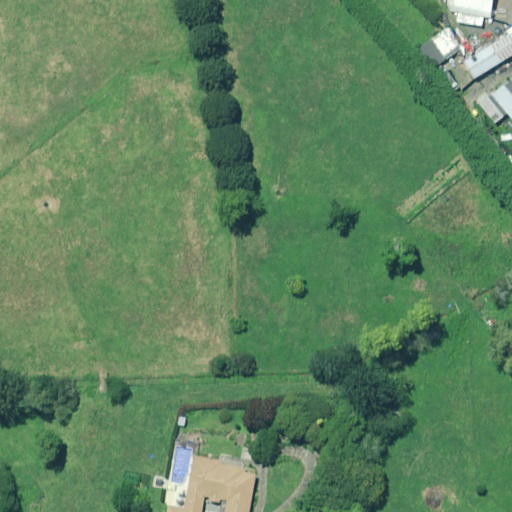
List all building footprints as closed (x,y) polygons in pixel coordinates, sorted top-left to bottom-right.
[(495,0),(452,0),(451,12),(492,20),(495,0)] [(461,45),(450,29),(434,40),(445,56),(461,45)] [(511,57),(511,35),(466,63),(476,79),(511,57)] [(511,80),(495,94),(511,116),(511,80)] [(506,114),(488,92),(478,101),(496,123),(506,114)] [(224,462),(195,458),(187,511),(170,508),(169,511),(205,511),(207,501),(224,503),(222,511),(251,511),(258,470),(223,465),(224,462)]
